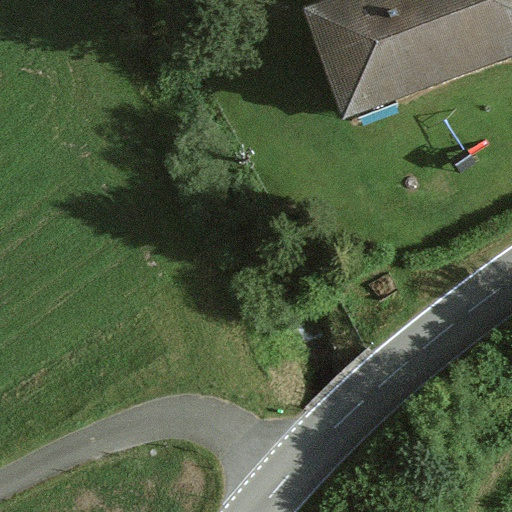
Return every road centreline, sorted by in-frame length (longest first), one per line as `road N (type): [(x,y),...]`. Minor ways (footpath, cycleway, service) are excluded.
road 1 (tertiary): [(262,511),(385,389),(511,290)]
road 2 (track): [(0,484),(140,422),(205,417),(286,482)]
